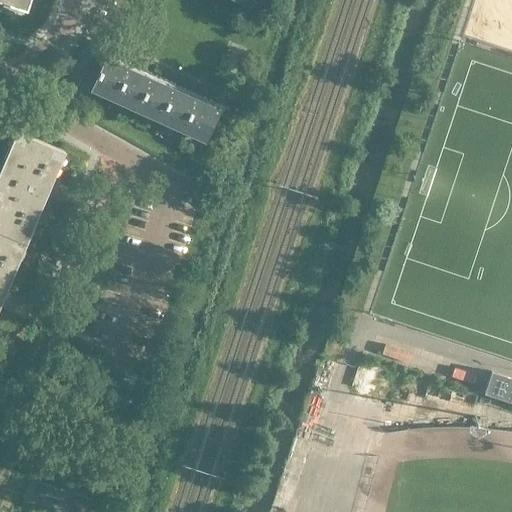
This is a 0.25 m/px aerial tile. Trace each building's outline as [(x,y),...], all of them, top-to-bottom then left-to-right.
[(0,4),(22,11),(23,8),(27,9),(29,0),(0,0),(1,0),(0,4)] [(92,88),(205,139),(219,108),(106,58),(111,47),(96,40),(91,52),(93,53),(77,90),(88,96),(92,88)] [(18,131),(0,173),(0,307),(66,151),(18,131)] [(475,381),(477,373),(455,367),(453,375),(475,381)] [(511,378),(491,371),(483,393),(511,402),(511,378)]
